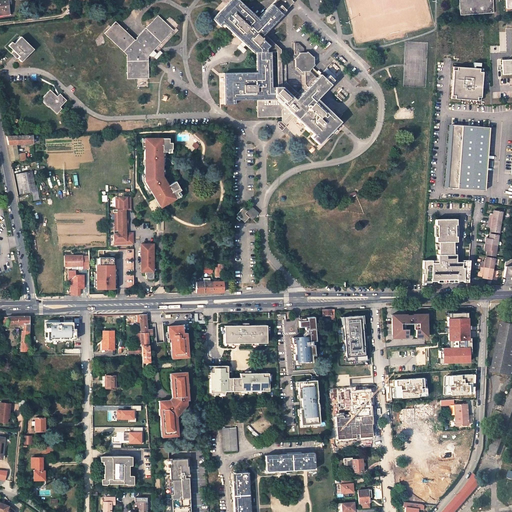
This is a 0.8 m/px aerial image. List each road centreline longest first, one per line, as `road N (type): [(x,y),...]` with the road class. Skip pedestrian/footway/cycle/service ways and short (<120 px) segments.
road 1 (secondary): [(373,298),(83,306)]
road 2 (unknown): [(446,79),(442,198),(499,195),(507,116)]
road 3 (unclassified): [(438,511),(475,458),(488,295)]
road 4 (residential): [(373,298),(390,511)]
road 5 (residential): [(83,306),(85,511)]
road 6 (residential): [(30,306),(0,149)]
